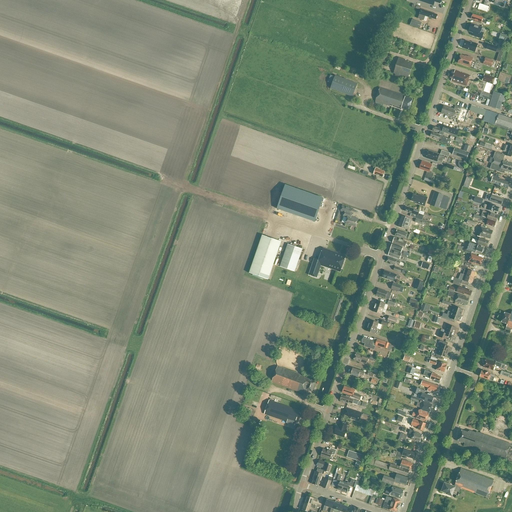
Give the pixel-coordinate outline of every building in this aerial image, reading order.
[(479,4),(478,9),(487,13),(489,8),(479,4)] [(437,15),(421,10),(418,18),(423,20),(425,16),(436,20),(437,15)] [(483,18),(473,15),(471,19),(475,21),(475,22),(481,24),(481,23),(486,25),(488,20),(483,19),(483,18)] [(421,23),(412,20),(410,26),(419,29),(421,23)] [(480,33),(481,28),(473,25),(470,33),(477,35),(476,38),(481,40),(483,34),(480,33)] [(463,49),(475,53),(478,45),(472,43),(466,41),(463,49)] [(498,47),(488,44),(486,49),(496,52),(498,47)] [(470,68),(473,58),(468,57),(468,58),(461,55),(458,64),(470,68)] [(408,79),(413,64),(408,63),(408,62),(405,61),(406,60),(399,58),(393,74),(408,79)] [(494,61),(485,58),(483,65),(491,67),(494,61)] [(454,74),(452,73),(450,78),(452,79),(451,82),(466,87),(470,76),(455,71),(454,74)] [(357,84),(335,76),(330,89),(352,97),(357,84)] [(494,86),(496,79),(485,76),(483,82),(494,86)] [(409,111),(413,100),(405,97),(380,88),(375,102),(390,107),(390,106),(401,110),(401,109),(409,111)] [(500,111),(505,96),(493,92),(488,107),(500,111)] [(511,131),(511,119),(471,105),(469,111),(484,117),(483,121),(511,131)] [(454,110),(444,106),(441,114),(453,118),(455,111),(460,112),(461,108),(455,106),(454,110)] [(438,128),(433,127),(432,132),(437,133),(437,134),(446,137),(449,130),(443,128),(439,127),(438,128)] [(449,139),(441,136),(432,133),(432,134),(431,134),(430,136),(431,137),(430,137),(435,139),(435,140),(439,141),(440,139),(442,139),(441,142),(447,144),(449,139)] [(466,160),(469,154),(454,149),(452,155),(466,160)] [(511,158),(511,152),(503,149),(503,151),(509,153),(508,157),(511,158)] [(439,155),(429,152),(426,158),(437,162),(439,155)] [(511,174),(511,164),(503,161),(505,156),(495,152),(493,158),(493,159),(490,169),(504,174),(505,172),(511,174)] [(432,165),(422,162),(419,169),(427,172),(425,178),(432,180),(434,174),(429,173),(432,165)] [(379,170),(376,168),(373,167),(372,171),(374,172),(373,175),(383,178),(385,172),(379,170)] [(510,183),(499,180),(500,176),(494,174),(491,183),(508,189),(510,183)] [(315,222),(323,199),(285,185),(277,209),(315,222)] [(443,195),(434,192),(430,206),(439,209),(443,195)] [(413,195),(411,201),(417,203),(417,204),(425,207),(428,198),(421,196),(419,196),(413,195)] [(501,206),(503,200),(492,196),(490,201),(501,206)] [(483,199),(475,197),(473,202),(482,205),(483,199)] [(496,206),(488,203),(487,205),(485,205),(483,209),(486,210),(493,212),(494,211),(498,212),(499,211),(499,209),(499,208),(495,207),(496,206)] [(343,217),(347,218),(345,225),(351,227),(352,226),(356,227),(358,219),(352,217),(353,214),(352,213),(353,209),(343,206),(341,212),(345,213),(343,217)] [(419,211),(405,206),(403,211),(415,215),(414,218),(422,221),(424,216),(418,214),(419,211)] [(481,217),(496,222),(498,216),(489,213),(488,217),(482,215),(481,217)] [(496,222),(481,217),(474,215),(473,218),(487,223),(487,225),(494,227),(496,222)] [(402,216),(400,222),(410,225),(412,220),(402,216)] [(408,230),(410,225),(400,222),(398,227),(408,230)] [(456,230),(449,227),(447,233),(454,236),(456,230)] [(490,240),(493,231),(481,227),(477,237),(481,238),(481,237),(490,240)] [(407,234),(397,230),(395,236),(405,240),(407,234)] [(268,280),(281,242),(262,235),(249,274),(268,280)] [(407,242),(395,238),(394,239),(393,243),(405,247),(406,245),(409,246),(410,243),(407,242)] [(479,241),(475,240),(472,239),(471,242),(474,243),(486,247),(487,247),(487,245),(489,242),(480,239),(479,241)] [(484,248),(469,242),(467,248),(462,247),(458,246),(457,250),(471,254),(472,252),(481,255),(482,253),(484,252),(484,250),(484,248)] [(295,272),(302,249),(287,244),(280,267),(295,272)] [(403,248),(392,244),(390,250),(401,254),(403,248)] [(339,254),(324,249),(321,258),(320,257),(319,261),(320,262),(319,264),(314,262),(309,275),(316,278),(321,265),(324,267),(325,264),(337,268),(336,271),(340,272),(346,256),(340,255),(340,256),(338,255),(339,254)] [(426,255),(428,255),(433,257),(435,251),(428,249),(426,255)] [(406,256),(390,251),(390,250),(388,256),(400,260),(400,259),(401,257),(402,257),(405,259),(406,256)] [(481,266),(483,259),(471,254),(468,263),(475,265),(476,264),(481,266)] [(401,262),(388,258),(387,259),(387,261),(387,262),(392,264),(391,265),(395,266),(396,264),(400,265),(401,262)] [(460,260),(458,264),(458,265),(468,268),(470,269),(471,264),(460,260)] [(464,270),(463,275),(467,276),(474,278),(476,273),(467,270),(468,268),(458,265),(458,264),(457,264),(456,267),(464,270)] [(401,276),(397,275),(385,271),(382,278),(394,282),(395,279),(399,280),(401,276)] [(472,284),(474,278),(467,276),(463,275),(461,274),(459,279),(462,280),(465,281),(465,282),(472,284)] [(424,282),(417,280),(414,289),(421,291),(424,282)] [(402,293),(404,287),(393,283),(391,290),(402,293)] [(471,292),(458,287),(456,293),(464,295),(464,294),(470,296),(471,292)] [(378,289),(376,296),(389,300),(391,294),(378,289)] [(458,295),(454,293),(453,293),(452,297),(456,299),(455,302),(462,304),(463,304),(467,305),(469,298),(458,294),(458,295)] [(375,306),(383,309),(385,304),(376,301),(375,306)] [(383,309),(375,306),(373,312),(384,316),(385,313),(382,312),(383,309)] [(452,309),(451,313),(461,316),(463,310),(452,306),(451,309),(452,309)] [(511,311),(510,315),(504,313),(501,323),(507,325),(506,327),(507,327),(506,330),(510,331),(511,329),(511,328),(511,311)] [(461,316),(451,313),(449,319),(459,322),(461,316)] [(368,326),(377,329),(378,323),(370,320),(368,326)] [(448,325),(446,331),(454,334),(456,328),(448,325)] [(377,329),(368,326),(366,331),(375,334),(377,329)] [(454,334),(446,331),(445,334),(440,332),(439,337),(446,340),(447,337),(453,339),(454,334)] [(385,345),(386,342),(374,338),(373,342),(364,338),(363,339),(362,342),(362,343),(365,344),(364,347),(374,350),(376,346),(384,349),(384,347),(385,345)] [(398,338),(395,345),(396,346),(401,347),(404,340),(398,338)] [(439,350),(448,353),(450,347),(447,346),(448,343),(440,340),(439,344),(441,344),(439,350)] [(446,358),(448,353),(439,350),(437,355),(436,355),(435,358),(442,360),(443,357),(446,358)] [(356,354),(354,361),(359,363),(359,364),(366,366),(369,359),(356,354)] [(447,365),(437,362),(430,359),(429,363),(438,366),(436,371),(440,372),(440,371),(444,373),(447,365)] [(505,365),(502,364),(496,362),(496,363),(486,360),(483,367),(493,370),(494,368),(496,369),(497,367),(504,369),(505,365)] [(306,390),(312,392),(315,383),(309,381),(310,379),(304,378),(305,377),(300,375),(277,366),(271,383),(304,394),(306,390)] [(415,369),(409,367),(407,373),(413,375),(415,369)] [(365,373),(352,369),(351,371),(351,375),(352,375),(358,377),(359,375),(364,376),(365,373)] [(438,375),(425,371),(424,375),(430,378),(430,379),(435,381),(435,383),(439,384),(440,381),(441,381),(442,379),(441,378),(441,377),(438,376),(438,375)] [(494,378),(492,377),(493,375),(482,371),(480,377),(493,381),(494,378)] [(437,392),(439,387),(422,381),(421,385),(428,388),(427,391),(431,392),(432,390),(437,392)] [(352,398),(360,401),(361,396),(354,394),(355,391),(345,387),(344,387),(342,393),(353,396),(352,398)] [(419,390),(420,389),(415,387),(413,393),(421,396),(420,399),(432,403),(434,397),(424,394),(425,391),(419,390)] [(344,403),(348,404),(348,403),(352,405),(352,404),(357,406),(358,402),(350,399),(350,397),(346,396),(346,397),(342,396),(340,399),(341,400),(341,401),(344,402),(344,403)] [(433,405),(423,402),(419,400),(419,399),(412,397),(410,400),(417,403),(416,407),(421,409),(421,410),(430,413),(433,405)] [(301,426),(304,417),(298,415),(300,411),(269,400),(264,414),(287,422),(286,423),(294,426),(295,424),(301,426)] [(256,411),(246,408),(243,415),(253,419),(256,411)] [(360,419),(362,414),(346,409),(343,415),(354,418),(355,417),(360,419)] [(426,422),(429,414),(419,410),(418,414),(413,413),(412,416),(416,418),(416,419),(426,422)] [(418,430),(423,431),(426,424),(413,419),(411,425),(418,428),(418,430)] [(339,428),(336,427),(334,434),(344,437),(347,430),(346,430),(348,424),(341,421),(339,428)] [(505,461),(511,444),(477,432),(476,433),(469,431),(468,433),(462,430),(459,437),(458,438),(457,440),(458,442),(462,443),(462,442),(465,443),(463,447),(505,461)] [(422,435),(414,432),(410,431),(409,434),(413,435),(412,440),(420,443),(422,435)] [(404,443),(407,436),(400,433),(398,441),(404,443)] [(335,456),(336,450),(330,448),(329,451),(323,449),(321,456),(330,460),(332,455),(335,456)] [(394,451),(393,454),(390,453),(389,457),(395,459),(398,460),(400,461),(402,455),(414,459),(416,453),(404,450),(402,454),(394,451)] [(377,458),(370,456),(367,464),(374,467),(374,466),(388,471),(388,470),(407,476),(409,470),(411,471),(413,464),(409,462),(403,460),(400,467),(390,464),(390,465),(376,460),(377,458)] [(487,498),(494,481),(461,469),(455,486),(455,488),(445,484),(442,492),(447,493),(446,494),(452,496),(454,491),(459,493),(461,488),(487,498)] [(318,486),(322,474),(315,472),(313,479),(314,479),(312,484),(318,486)] [(401,483),(406,485),(408,478),(397,474),(395,480),(384,476),(382,482),(393,486),(394,482),(400,484),(401,483)] [(337,490),(342,492),(345,483),(340,481),(342,476),(339,475),(336,482),(339,483),(337,490)] [(324,484),(323,488),(328,490),(333,478),(329,477),(328,480),(325,479),(323,484),(324,484)] [(345,483),(342,492),(347,493),(349,486),(352,487),(355,480),(351,479),(350,483),(347,482),(347,484),(345,483)] [(370,489),(370,490),(356,485),(354,491),(374,497),(376,491),(370,489)] [(401,499),(404,491),(392,487),(390,493),(386,491),(385,494),(389,495),(401,499)] [(307,497),(305,503),(311,505),(313,501),(317,502),(318,500),(313,498),(307,496),(307,497)] [(390,505),(398,508),(400,501),(393,499),(387,497),(385,501),(390,503),(390,505)] [(327,507),(332,508),(334,502),(327,500),(325,506),(323,510),(325,511),(327,507)] [(394,511),(396,511),(398,508),(390,505),(390,503),(385,501),(383,508),(389,510),(394,511)] [(340,505),(334,502),(332,508),(330,511),(332,511),(334,509),(338,511),(340,505)] [(316,506),(311,505),(305,503),(303,510),(307,511),(308,511),(310,507),(315,509),(316,506)]
